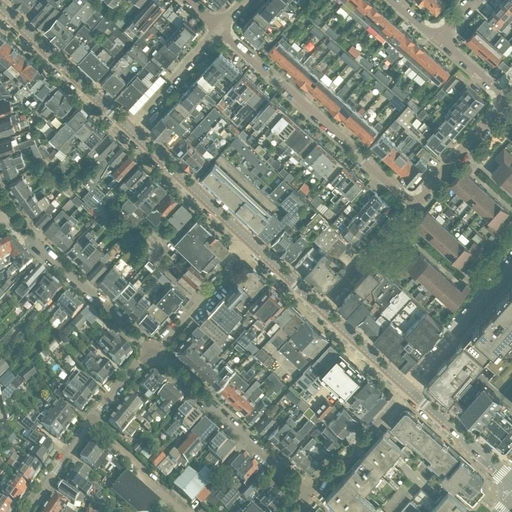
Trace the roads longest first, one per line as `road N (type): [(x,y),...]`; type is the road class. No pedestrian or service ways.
road 1 (residential): [(217,29),(406,199),(499,108),(494,90),(436,40)]
road 2 (residential): [(310,496),(152,351)]
road 3 (residential): [(152,351),(10,218)]
road 4 (residential): [(129,129),(0,7)]
road 5 (residential): [(251,243),(129,129)]
road 6 (residential): [(408,389),(511,270)]
road 7 (residential): [(251,243),(152,351)]
road 8 (residential): [(408,389),(310,496)]
road 9 (residential): [(511,483),(408,389)]
road 10 (residential): [(129,129),(217,29)]
road 11 (residential): [(408,389),(319,307)]
